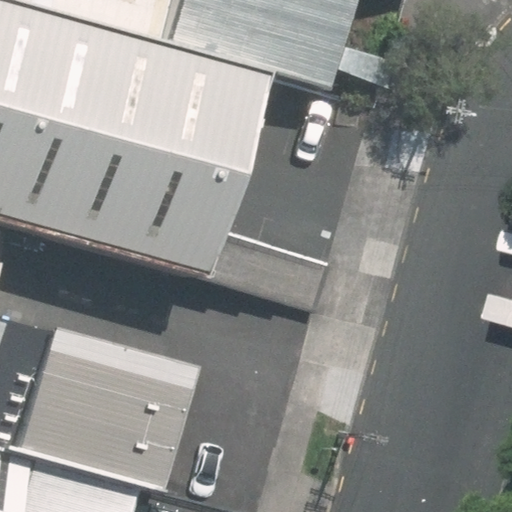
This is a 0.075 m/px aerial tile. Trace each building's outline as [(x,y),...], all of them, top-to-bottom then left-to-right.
[(0,0),(0,218),(169,266),(227,61),(142,37),(7,0),(0,0)] [(7,0),(142,37),(152,0),(7,0)] [(336,0),(152,0),(142,37),(227,61),(313,85),(336,0)] [(0,449),(134,486),(168,363),(0,316),(0,449)] [(126,511),(134,486),(0,449),(0,511),(126,511)]
